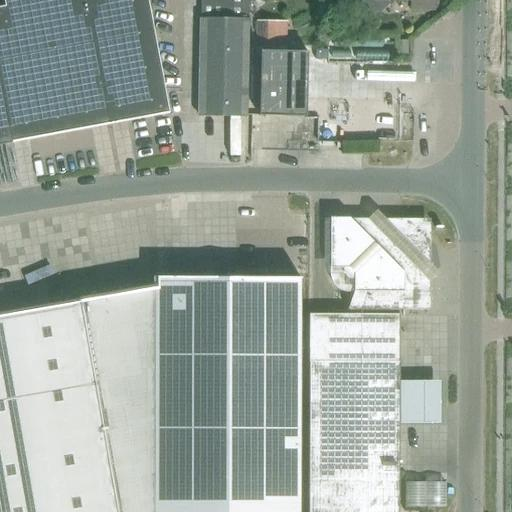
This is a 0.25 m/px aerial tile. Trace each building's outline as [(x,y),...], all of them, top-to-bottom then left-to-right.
[(169,114),(147,0),(3,0),(5,7),(0,8),(0,77),(12,143),(169,114)] [(246,116),(249,18),(249,0),(224,0),(224,18),(201,18),(198,116),(246,116)] [(364,0),(365,1),(372,9),(381,9),(389,2),(389,0),(411,0),(411,9),(433,10),(433,0),(364,0)] [(255,47),(275,48),(275,21),(256,21),(255,47)] [(408,60),(408,42),(395,41),(395,60),(408,60)] [(309,51),(261,50),(261,117),(309,118),(309,51)] [(0,145),(12,143),(0,77),(0,145)] [(368,224),(354,224),(413,283),(403,292),(403,311),(433,311),(433,288),(442,278),(432,269),(432,225),(387,225),(377,215),(368,224)] [(308,361),(399,361),(399,310),(403,311),(403,292),(413,283),(354,224),(349,219),(330,219),(333,274),(334,277),(335,280),(336,283),(338,286),(341,288),(344,290),(347,291),(350,292),(353,292),(359,292),(359,309),(353,309),(353,310),(352,310),(352,315),(309,315),(308,361)] [(155,287),(154,511),(298,511),(299,279),(155,278),(155,287)] [(154,511),(155,287),(0,314),(0,511),(154,511)] [(399,361),(308,361),(307,511),(397,511),(398,430),(398,387),(399,361)] [(442,387),(398,387),(398,430),(441,431),(442,387)]
